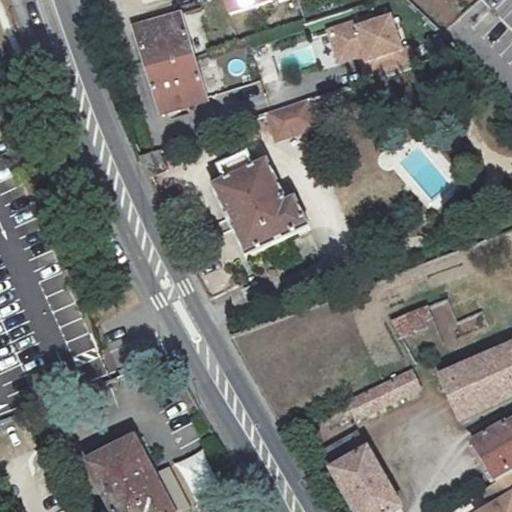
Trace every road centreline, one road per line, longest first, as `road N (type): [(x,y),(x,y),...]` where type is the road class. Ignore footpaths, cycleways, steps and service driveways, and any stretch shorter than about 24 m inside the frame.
road 1 (secondary): [(315,511),(129,173),(62,0)]
road 2 (secondary): [(28,0),(102,185),(278,511)]
